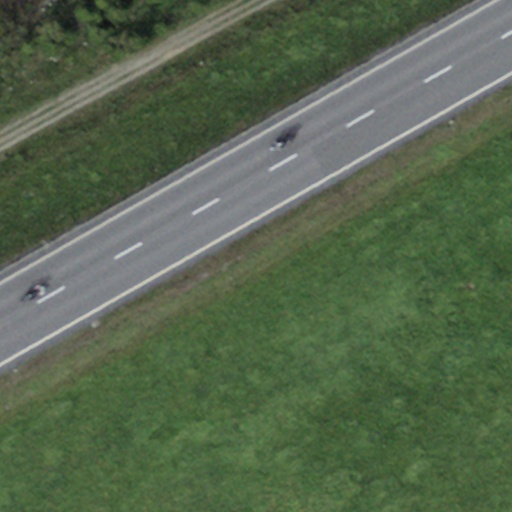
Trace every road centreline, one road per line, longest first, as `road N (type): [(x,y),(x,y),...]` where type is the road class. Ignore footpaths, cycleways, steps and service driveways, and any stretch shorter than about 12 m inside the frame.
road 1 (primary): [(511,34),(0,322)]
road 2 (track): [(0,141),(262,0)]
